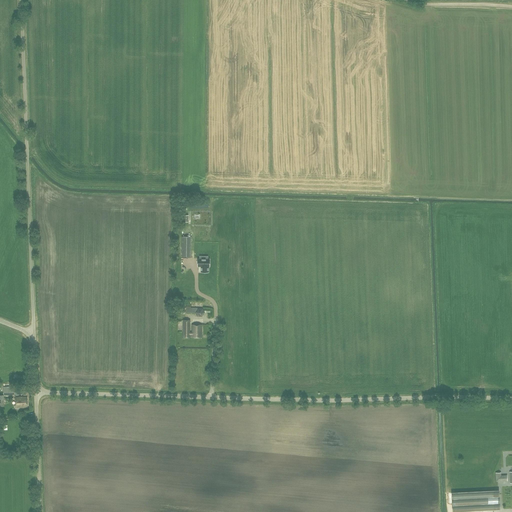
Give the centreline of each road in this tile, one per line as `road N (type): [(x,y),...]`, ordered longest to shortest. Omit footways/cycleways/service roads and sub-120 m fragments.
road 1 (unclassified): [(511,398),(37,392)]
road 2 (unclassified): [(35,334),(21,0)]
road 3 (unknown): [(216,267),(211,398)]
road 4 (unclassified): [(41,511),(37,392)]
